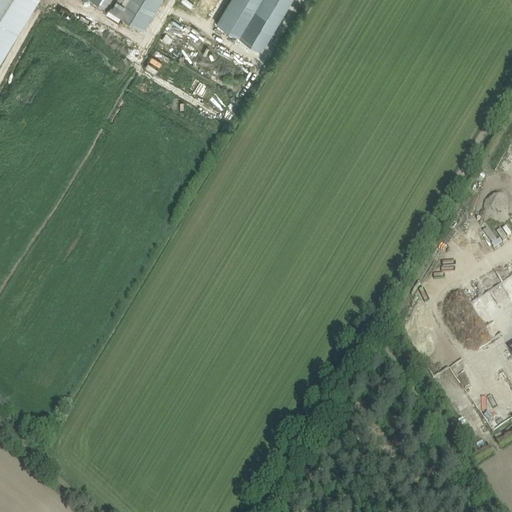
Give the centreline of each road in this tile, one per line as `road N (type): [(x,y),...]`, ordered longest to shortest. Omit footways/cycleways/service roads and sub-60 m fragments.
road 1 (track): [(511,85),(265,511)]
road 2 (track): [(493,511),(375,324)]
road 3 (track): [(97,511),(0,413)]
